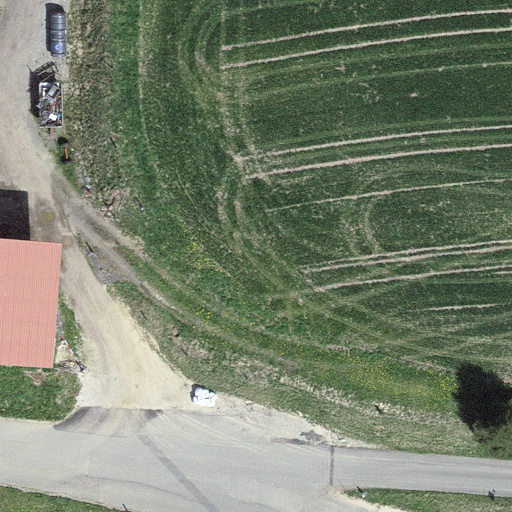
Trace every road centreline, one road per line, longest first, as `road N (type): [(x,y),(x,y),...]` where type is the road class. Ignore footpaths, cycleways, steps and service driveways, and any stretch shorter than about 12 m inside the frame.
road 1 (track): [(0,127),(150,401),(133,460)]
road 2 (unclassified): [(511,483),(196,466)]
road 3 (unclassified): [(0,449),(196,466)]
